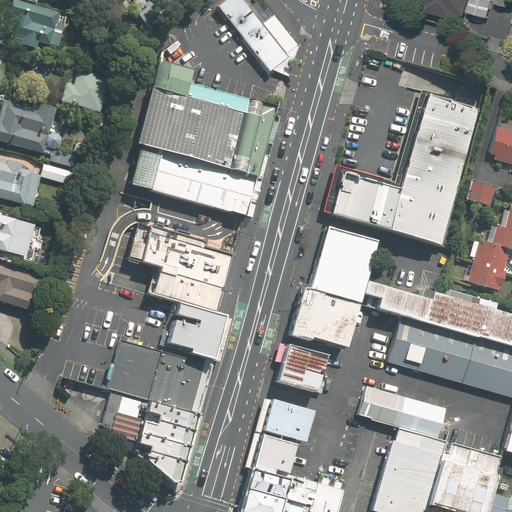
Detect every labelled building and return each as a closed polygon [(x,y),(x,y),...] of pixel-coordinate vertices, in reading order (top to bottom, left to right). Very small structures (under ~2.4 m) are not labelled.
[(58,43),(64,18),(56,16),(58,9),(23,0),(10,0),(7,11),(10,12),(5,30),(0,28),(0,40),(3,41),(5,35),(20,39),(19,42),(35,46),(37,39),(49,43),(49,41),(58,43)] [(143,8),(137,14),(147,24),(160,12),(149,0),(148,0),(141,6),(143,8)] [(242,0),(223,0),(217,5),(270,71),(288,57),(242,0)] [(421,0),(419,8),(445,16),(454,19),(456,12),(468,15),(471,0),(421,0)] [(490,18),(494,0),(472,0),(470,13),(490,18)] [(15,47),(0,43),(0,55),(12,59),(15,47)] [(156,62),(133,145),(139,146),(256,178),(275,108),(188,85),(192,72),(156,62)] [(65,81),(60,99),(100,110),(102,102),(104,102),(111,78),(77,68),(73,84),(65,81)] [(473,104),(423,90),(396,184),(384,226),(434,240),(473,104)] [(0,139),(40,150),(45,132),(47,133),(55,106),(39,101),(37,106),(2,97),(0,105),(0,139)] [(511,131),(511,132),(511,131),(511,126),(498,122),(496,127),(488,154),(495,156),(494,160),(511,164),(511,131)] [(245,217),(256,178),(139,146),(128,186),(245,217)] [(74,155),(57,152),(51,157),(49,163),(71,168),(74,155)] [(0,195),(31,204),(40,175),(40,173),(31,171),(31,169),(21,166),(22,161),(7,157),(6,159),(0,156),(0,195)] [(74,171),(44,162),(40,173),(40,175),(70,184),(74,171)] [(328,210),(384,226),(396,184),(340,168),(328,210)] [(470,181),(465,199),(489,206),(494,188),(470,181)] [(15,216),(0,212),(0,248),(6,250),(6,249),(17,252),(24,229),(17,227),(18,219),(14,218),(15,216)] [(362,278),(373,238),(324,224),(306,287),(304,285),(290,334),(306,338),(307,335),(342,345),(358,291),(362,278)] [(231,251),(134,225),(125,259),(154,267),(147,294),(176,302),(214,313),(231,251)] [(511,230),(504,229),(496,226),(491,243),(506,248),(511,249),(511,230)] [(506,272),(503,271),(508,255),(504,254),(506,248),(491,243),(479,240),(478,242),(474,241),(469,257),(474,258),(467,282),(498,291),(499,288),(501,289),(506,272)] [(35,285),(0,276),(0,303),(29,310),(35,285)] [(373,309),(398,316),(511,349),(511,314),(428,290),(426,297),(362,278),(358,291),(376,296),(373,309)] [(224,315),(214,313),(176,302),(165,344),(212,356),(224,315)] [(511,397),(511,349),(398,316),(384,361),(511,397)] [(147,401),(194,414),(207,366),(117,341),(104,389),(147,401)] [(324,355),(286,344),(277,381),(314,391),(324,355)] [(121,395),(59,377),(58,385),(62,390),(74,400),(116,410),(121,395)] [(394,441),(389,440),(369,510),(374,511),(373,511),(424,511),(427,503),(458,511),(484,511),(500,455),(436,438),(445,407),(366,385),(358,414),(371,418),(370,420),(397,427),(394,441)] [(263,430),(302,442),(311,412),(272,400),(263,430)] [(148,446),(144,460),(171,482),(175,478),(194,414),(147,401),(136,443),(148,446)] [(511,407),(500,455),(511,456),(511,407)] [(294,444),(261,435),(253,465),(240,511),(333,511),(340,489),(286,475),(294,444)] [(509,498),(492,493),(485,511),(511,511),(511,510),(506,509),(509,498)]
